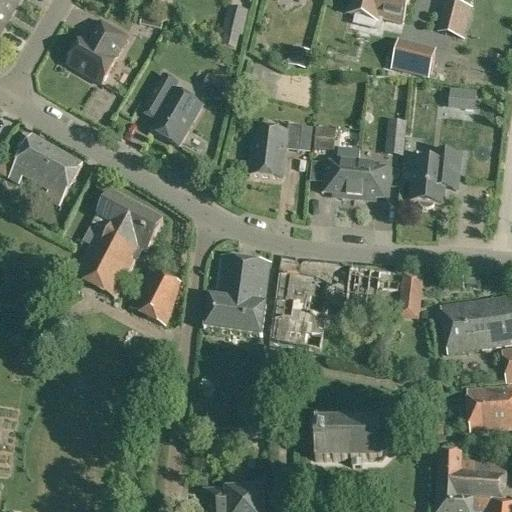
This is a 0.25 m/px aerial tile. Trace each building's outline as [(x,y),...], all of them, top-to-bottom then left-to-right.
[(0,0),(0,17),(8,22),(20,0),(0,0)] [(403,25),(409,0),(353,0),(349,17),(376,24),(377,19),(403,25)] [(465,44),(474,12),(446,4),(440,25),(442,25),(439,37),(465,44)] [(243,39),(249,14),(228,8),(221,34),(224,34),(220,48),(235,52),(239,38),(243,39)] [(120,53),(127,41),(101,26),(89,45),(82,41),(67,68),(102,88),(117,61),(115,60),(119,52),(120,53)] [(429,83),(437,52),(398,42),(390,72),(429,83)] [(292,48),(288,67),(306,71),(310,52),(292,48)] [(223,100),(229,85),(207,77),(202,93),(223,100)] [(178,150),(202,109),(174,92),(178,86),(164,78),(142,116),(155,124),(150,133),(178,150)] [(437,97),(438,122),(481,120),(480,95),(437,97)] [(390,125),(386,159),(403,161),(407,127),(390,125)] [(299,154),(302,130),(288,128),(287,135),(255,131),(249,178),(282,182),(285,153),(299,154)] [(334,154),(336,133),(315,131),(313,152),(334,154)] [(83,169),(31,140),(19,162),(7,155),(0,168),(0,176),(8,181),(19,187),(22,181),(47,195),(44,201),(59,210),(83,169)] [(457,194),(461,159),(433,156),(432,166),(416,164),(411,206),(419,206),(420,209),(423,211),(426,212),(430,212),(433,211),(435,208),(443,209),(445,192),(457,194)] [(354,203),(358,166),(337,163),(337,167),(325,166),(322,196),(342,198),(341,202),(354,203)] [(358,166),(354,203),(367,204),(368,201),(388,203),(391,172),(379,171),(379,168),(358,166)] [(146,255),(163,223),(110,194),(96,220),(82,245),(88,249),(73,278),(116,301),(141,253),(146,255)] [(264,308),(270,267),(221,260),(216,301),(209,300),(205,333),(262,341),(266,308),(264,308)] [(397,315),(401,275),(351,269),(347,292),(328,289),(328,285),(278,276),(271,333),(269,345),(320,353),(325,325),(339,328),(342,324),(345,325),(345,324),(362,326),(362,323),(386,326),(387,314),(397,315)] [(165,330),(187,289),(150,271),(130,311),(165,330)] [(419,320),(423,279),(402,277),(397,317),(419,320)] [(448,357),(511,347),(511,300),(441,310),(448,357)] [(506,388),(511,387),(511,352),(502,354),(506,388)] [(159,373),(165,363),(154,357),(149,367),(159,373)] [(470,436),(511,432),(511,390),(467,394),(470,436)] [(268,427),(267,414),(248,415),(249,428),(268,427)] [(382,464),(393,452),(393,435),(381,424),(315,424),(315,447),(315,464),(352,464),(352,470),(363,471),(363,464),(382,464)] [(511,511),(511,506),(504,506),(507,468),(461,465),(462,458),(440,457),(435,511),(511,511)] [(262,511),(261,492),(226,493),(205,494),(205,511),(262,511)]
